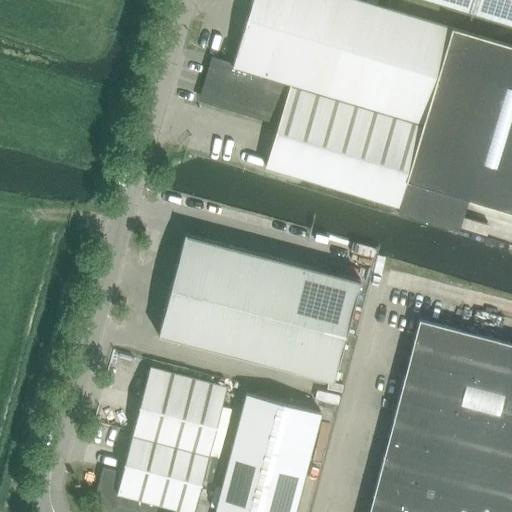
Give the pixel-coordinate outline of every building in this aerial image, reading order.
[(252,0),(232,66),(213,60),(201,100),(278,122),(264,167),(398,207),(406,182),(511,213),(511,46),(452,29),(356,0),(252,0)] [(511,0),(432,0),(511,24),(511,0)] [(185,235),(185,234),(158,336),(332,382),(333,382),(360,280),(359,280),(185,235)] [(511,511),(511,344),(419,320),(368,511),(511,511)] [(100,478),(97,489),(97,491),(96,494),(96,496),(97,498),(98,501),(99,503),(100,505),(101,507),(103,509),(105,510),(107,511),(154,511),(157,504),(186,511),(194,511),(224,398),(147,378),(122,473),(109,470),(107,479),(100,478)] [(246,393),(215,510),(217,511),(216,511),(294,511),(321,413),(246,393)]
